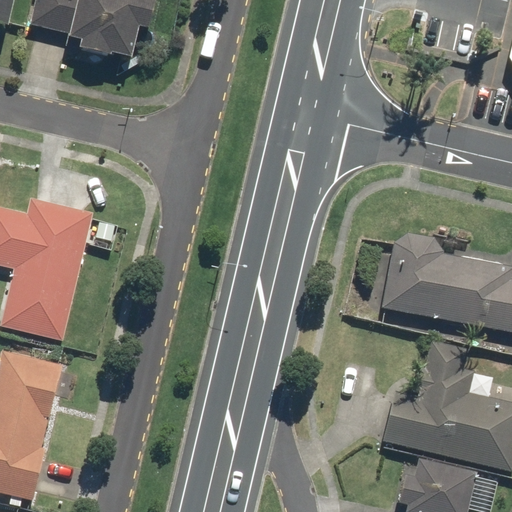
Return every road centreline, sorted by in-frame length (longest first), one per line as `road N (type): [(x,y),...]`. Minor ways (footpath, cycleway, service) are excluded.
road 1 (residential): [(112,511),(193,146)]
road 2 (secondary): [(307,110),(243,385)]
road 3 (residential): [(307,110),(511,154)]
road 4 (residential): [(0,104),(193,146)]
road 5 (residential): [(193,146),(228,0)]
road 6 (residential): [(243,385),(303,511)]
road 7 (secondary): [(243,385),(212,511)]
